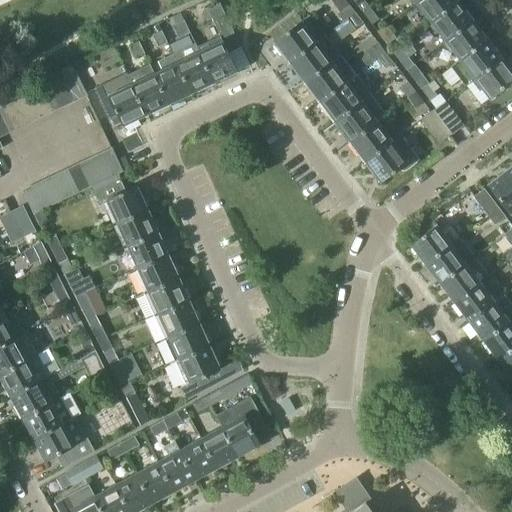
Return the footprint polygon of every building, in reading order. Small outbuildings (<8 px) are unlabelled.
[(350,5),(346,0),(331,0),(341,12),(350,5)] [(356,0),(355,1),(363,12),(370,7),(365,0),(356,0)] [(419,0),(417,2),(432,21),(458,1),(457,0),(419,0)] [(432,21),(446,40),(473,20),(458,1),(432,21)] [(221,35),(198,47),(197,47),(213,81),(236,70),(229,55),(241,49),(219,3),(184,20),(189,30),(190,30),(213,19),(221,35)] [(344,22),(348,19),(348,18),(355,12),(350,5),(341,12),(338,14),(344,22)] [(370,7),(363,12),(373,25),(380,19),(370,7)] [(348,18),(348,19),(356,29),(364,23),(355,12),(348,18)] [(296,14),(278,28),(283,35),(301,21),(296,14)] [(275,41),(290,61),(318,40),(318,41),(325,35),(310,15),(303,21),(302,20),(301,21),(283,35),(275,41)] [(191,32),(190,30),(189,30),(184,20),(175,24),(181,36),(191,32)] [(446,40),(461,59),(487,39),(473,20),(446,40)] [(378,32),(387,44),(396,37),(387,25),(378,32)] [(153,35),(159,47),(168,43),(162,30),(153,35)] [(467,86),(476,79),(475,78),(502,58),(487,39),(461,59),(452,66),(467,86)] [(290,61),(305,81),(333,61),(318,41),(318,40),(290,61)] [(131,46),(136,58),(146,53),(140,41),(131,46)] [(377,58),(378,59),(386,53),(378,42),(370,48),(377,58)] [(196,44),(173,55),(191,92),(213,81),(197,47),(198,47),(196,44)] [(393,51),(402,63),(409,57),(400,46),(393,51)] [(377,58),(370,48),(366,51),(373,61),(377,58)] [(108,56),(114,69),(123,64),(117,52),(108,56)] [(386,53),(378,59),(386,69),(394,63),(386,53)] [(162,68),(154,72),(169,103),(191,92),(173,55),(158,62),(162,68)] [(305,81),(320,101),(348,81),(356,75),(341,55),(333,61),(305,81)] [(475,78),(476,79),(490,97),(511,80),(511,71),(502,58),(475,78)] [(151,64),(128,75),(146,113),(169,103),(154,72),(151,64)] [(407,70),(416,82),(423,77),(414,65),(407,70)] [(75,71),(63,76),(75,101),(87,95),(75,71)] [(128,75),(127,73),(95,88),(109,117),(118,113),(123,124),(146,113),(128,75)] [(63,76),(52,82),(64,106),(75,101),(63,76)] [(320,101),(336,121),(363,101),(348,81),(320,101)] [(52,82),(41,87),(53,112),(64,106),(52,82)] [(401,88),(408,98),(416,92),(409,82),(401,88)] [(422,89),(436,108),(446,101),(440,93),(438,95),(429,84),(422,89)] [(41,87),(30,92),(42,117),(53,112),(41,87)] [(30,92),(19,97),(31,122),(42,117),(30,92)] [(416,92),(408,98),(416,109),(424,103),(416,92)] [(19,97),(9,102),(21,127),(31,122),(19,97)] [(336,121),(350,141),(378,120),(363,101),(336,121)] [(446,101),(436,108),(455,133),(465,126),(446,101)] [(9,102),(0,106),(0,111),(9,133),(21,127),(9,102)] [(0,111),(0,137),(9,133),(0,111)] [(421,120),(440,144),(450,137),(431,112),(421,120)] [(350,141),(366,162),(393,141),(392,139),(378,120),(350,141)] [(393,141),(366,162),(380,181),(397,168),(399,169),(401,169),(403,169),(406,169),(419,159),(400,133),(392,139),(393,141)] [(110,178),(118,174),(124,171),(112,147),(98,153),(110,178)] [(87,158),(99,183),(110,178),(98,153),(87,158)] [(88,188),(93,186),(99,183),(87,158),(76,163),(88,188)] [(77,193),(88,188),(76,163),(66,168),(77,193)] [(66,199),(77,193),(66,168),(55,173),(66,199)] [(511,214),(511,174),(508,169),(489,184),(511,214)] [(55,204),(66,199),(55,173),(44,179),(55,204)] [(107,200),(117,224),(148,210),(137,186),(125,191),(118,174),(110,178),(99,183),(93,186),(101,203),(107,200)] [(44,209),(55,204),(44,179),(32,184),(44,209)] [(33,214),(44,209),(32,184),(22,189),(33,214)] [(473,196),(488,216),(499,208),(484,188),(473,196)] [(23,206),(11,211),(23,236),(35,231),(23,206)] [(499,208),(488,216),(495,225),(506,217),(499,208)] [(117,224),(128,247),(158,233),(148,210),(117,224)] [(23,236),(11,211),(0,216),(0,218),(11,241),(23,236)] [(409,245),(425,265),(451,245),(451,244),(450,244),(445,237),(453,231),(440,214),(418,230),(422,235),(409,245)] [(128,247),(138,269),(168,255),(158,233),(128,247)] [(47,241),(53,252),(63,248),(57,236),(47,241)] [(425,265),(439,284),(466,263),(466,264),(475,257),(461,238),(452,245),(451,245),(425,265)] [(32,246),(40,261),(49,256),(42,241),(32,246)] [(63,248),(53,252),(65,275),(74,270),(63,248)] [(138,269),(148,292),(179,278),(168,255),(138,269)] [(439,284),(454,303),(481,283),(466,264),(466,263),(439,284)] [(48,276),(55,290),(64,286),(57,272),(48,276)] [(148,292),(159,315),(189,301),(179,278),(148,292)] [(70,285),(76,297),(85,293),(79,281),(70,285)] [(454,303),(468,322),(495,301),(481,283),(454,303)] [(64,286),(55,290),(61,304),(71,299),(64,286)] [(85,293),(76,297),(80,306),(89,301),(85,293)] [(159,315),(169,338),(200,324),(189,301),(159,315)] [(468,322),(483,341),(509,320),(495,301),(468,322)] [(0,320),(0,347),(26,334),(15,313),(6,318),(6,317),(0,320)] [(69,320),(76,334),(86,329),(79,315),(69,320)] [(483,341),(497,360),(511,347),(511,323),(509,320),(483,341)] [(169,338),(179,361),(210,347),(200,324),(169,338)] [(93,330),(98,342),(108,337),(102,326),(93,330)] [(86,329),(76,334),(83,347),(92,343),(86,329)] [(0,347),(0,373),(1,375),(38,355),(26,334),(0,347)] [(108,337),(98,342),(104,353),(113,349),(108,337)] [(210,347),(179,361),(189,382),(182,386),(188,400),(217,384),(212,373),(220,370),(210,347)] [(511,347),(497,360),(511,379),(511,347)] [(57,389),(104,365),(96,351),(14,396),(25,416),(61,397),(57,389)] [(1,375),(12,396),(49,376),(38,355),(1,375)] [(119,361),(110,365),(115,375),(124,370),(119,361)] [(115,375),(121,387),(131,383),(124,370),(115,375)] [(107,372),(98,377),(105,391),(115,386),(107,372)] [(225,398),(255,383),(250,373),(220,389),(225,398)] [(131,383),(121,387),(141,425),(151,420),(137,393),(136,393),(131,383)] [(220,389),(206,397),(211,406),(225,398),(220,389)] [(24,417),(35,439),(63,423),(63,424),(73,419),(61,397),(24,417)] [(211,407),(206,397),(195,403),(200,412),(211,407)] [(251,397),(216,415),(223,428),(239,456),(260,444),(256,435),(267,429),(268,429),(251,397)] [(178,412),(163,420),(168,430),(183,422),(178,412)] [(63,423),(35,439),(48,462),(57,456),(64,468),(87,456),(95,451),(77,417),(73,419),(63,424),(63,423)] [(168,430),(163,420),(150,427),(156,437),(168,430)] [(223,428),(202,440),(217,468),(239,456),(223,428)] [(135,436),(120,444),(125,453),(140,445),(135,436)] [(170,457),(159,463),(174,491),(196,480),(180,452),(181,451),(175,440),(164,447),(170,457)] [(202,440),(181,451),(180,452),(196,480),(217,468),(202,440)] [(125,453),(120,444),(108,450),(113,460),(125,453)] [(97,456),(88,461),(94,474),(104,469),(97,456)] [(94,474),(88,461),(66,473),(73,485),(94,474)] [(159,463),(137,475),(153,503),(174,491),(159,463)] [(137,475),(116,487),(129,511),(136,511),(153,503),(137,475)] [(345,499),(358,491),(352,480),(338,489),(345,499)] [(102,511),(95,498),(96,497),(89,485),(67,497),(74,511),(102,511)] [(129,511),(116,487),(96,497),(95,498),(102,511),(129,511)] [(351,511),(372,511),(366,502),(351,511)]
